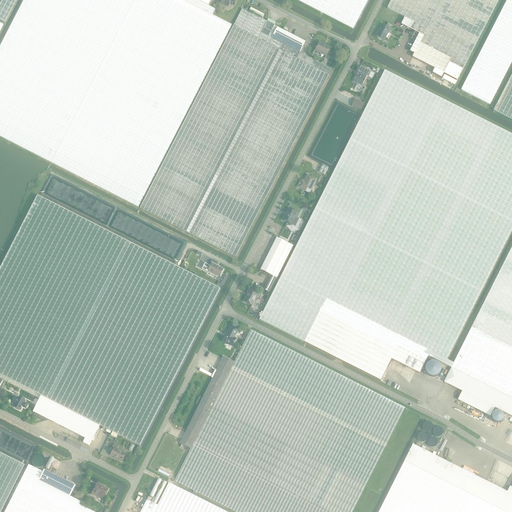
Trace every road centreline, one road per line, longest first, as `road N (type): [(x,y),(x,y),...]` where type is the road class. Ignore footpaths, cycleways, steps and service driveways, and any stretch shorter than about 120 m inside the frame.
road 1 (unclassified): [(511,459),(223,309)]
road 2 (unclassified): [(223,309),(357,48)]
road 3 (unclassified): [(135,481),(223,309)]
road 4 (unclassified): [(135,481),(0,412)]
